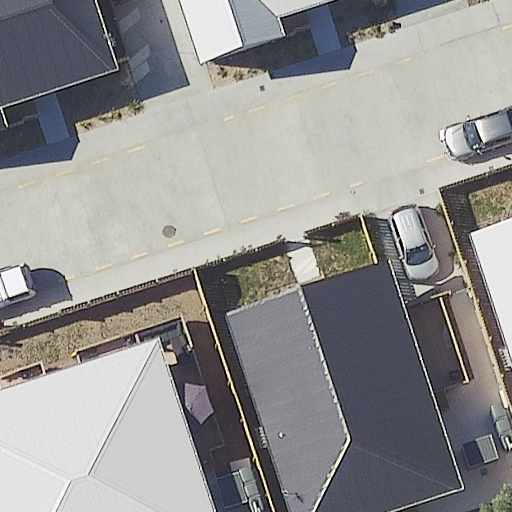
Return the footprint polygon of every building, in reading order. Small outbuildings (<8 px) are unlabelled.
[(0,0),(0,160),(22,153),(13,127),(132,89),(103,0),(0,0)] [(189,0),(218,89),(300,62),(291,36),(403,0),(189,0)] [(511,227),(467,243),(511,376),(511,227)] [(489,511),(490,511),(406,258),(222,318),(286,511),(489,511)] [(228,511),(179,356),(0,413),(0,511),(228,511)]
